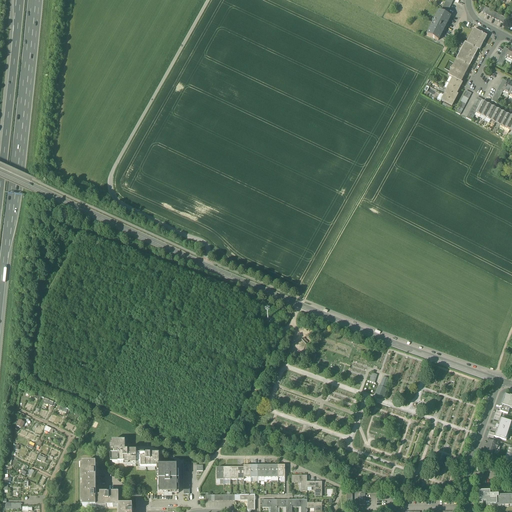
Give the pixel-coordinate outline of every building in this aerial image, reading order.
[(446,1),(443,7),(449,10),(452,4),(446,1)] [(449,10),(443,7),(441,12),(447,15),(449,10)] [(441,12),(439,11),(433,23),(445,29),(451,17),(447,15),(441,12)] [(445,29),(433,23),(427,34),(439,40),(445,29)] [(486,37),(473,30),(466,44),(478,50),(479,51),(486,37)] [(466,44),(457,60),(469,67),(478,50),(466,44)] [(469,67),(457,60),(449,77),(452,78),(461,83),(469,67)] [(461,83),(452,78),(449,84),(459,89),(462,84),(461,83)] [(511,89),(511,84),(508,83),(506,86),(505,88),(503,91),(503,92),(509,95),(511,89)] [(459,89),(449,84),(446,89),(447,90),(456,94),(459,89)] [(456,94),(447,90),(444,95),(455,101),(458,95),(456,94)] [(455,101),(444,95),(444,96),(441,95),(439,95),(437,100),(440,102),(441,101),(452,107),(455,101)] [(477,111),(476,113),(481,115),(487,104),(482,102),(481,103),(480,105),(478,108),(477,111)] [(487,104),(481,115),(486,118),(491,107),(487,104)] [(491,107),(486,118),(490,120),(496,109),(491,107)] [(496,109),(490,120),(495,123),(501,112),(496,109)] [(506,114),(501,112),(495,123),(500,126),(506,114)] [(506,114),(500,126),(505,128),(511,117),(506,114)] [(377,375),(371,373),(369,382),(374,383),(377,375)] [(384,377),(380,387),(385,389),(388,379),(384,377)] [(380,387),(379,387),(376,394),(378,397),(380,398),(384,397),(386,389),(385,389),(380,387)] [(511,397),(505,395),(500,412),(508,414),(510,407),(511,407),(511,397)] [(495,434),(494,437),(506,441),(511,423),(511,422),(500,418),(499,421),(495,434)] [(159,455),(137,455),(137,452),(125,452),(125,441),(112,441),(112,448),(114,448),(114,452),(115,452),(115,456),(113,456),(113,464),(125,464),(125,465),(141,465),(141,468),(157,468),(157,467),(159,467),(159,455)] [(496,444),(489,442),(487,448),(485,448),(483,453),(487,454),(492,456),(495,449),(497,450),(499,445),(496,444)] [(511,448),(509,447),(503,462),(511,466),(511,448)] [(96,464),(83,464),(83,473),(81,473),(81,479),(83,479),(83,486),(96,486),(96,464)] [(159,467),(159,494),(177,494),(177,467),(159,467)] [(307,476),(292,476),(292,484),(302,484),(302,491),(307,491),(307,487),(307,482),(307,476)] [(321,482),(307,482),(307,487),(314,487),(314,497),(321,497),(321,482)] [(96,486),(83,486),(83,492),(81,492),(81,498),(83,498),(83,507),(96,507),(96,506),(96,497),(96,486)] [(511,496),(498,496),(498,495),(492,495),(489,495),(489,491),(479,492),(479,502),(486,502),(486,505),(496,505),(496,506),(511,505),(511,499),(511,497),(511,496)] [(118,494),(100,494),(100,497),(96,497),(96,506),(106,506),(106,507),(113,507),(113,506),(119,506),(119,505),(118,494)] [(255,495),(240,495),(240,501),(247,500),(247,510),(255,510),(255,495)] [(277,500),(262,500),(262,508),(272,508),(271,511),(276,511),(277,508),(277,500)] [(292,500),(277,500),(277,508),(287,508),(287,511),(291,511),(292,508),(292,500)] [(307,500),(292,500),(292,508),(302,508),(301,511),(306,511),(307,508),(307,503),(307,500)]
